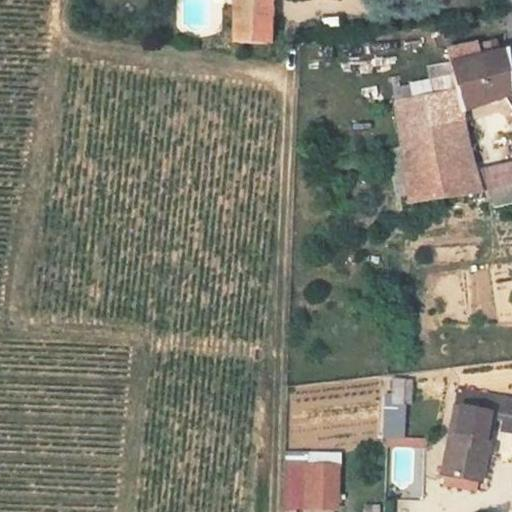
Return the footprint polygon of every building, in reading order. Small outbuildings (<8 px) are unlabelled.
[(240,0),(240,56),(280,56),(279,0),(240,0)] [(470,113),(511,102),(511,59),(503,63),(496,50),(449,62),(458,83),(435,86),(440,99),(418,102),(405,104),(418,211),(466,205),(495,202),(470,113)] [(416,89),(418,102),(440,99),(435,86),(416,89)] [(400,381),(398,404),(409,405),(410,381),(400,381)] [(410,381),(409,405),(416,405),(417,382),(410,381)] [(501,426),(511,427),(511,405),(465,398),(448,486),(451,486),(482,493),(487,466),(493,466),(501,426)] [(398,404),(398,420),(408,421),(409,405),(398,404)] [(394,439),(394,447),(432,448),(432,440),(394,439)] [(313,476),(311,511),(342,511),(344,477),(313,476)]
